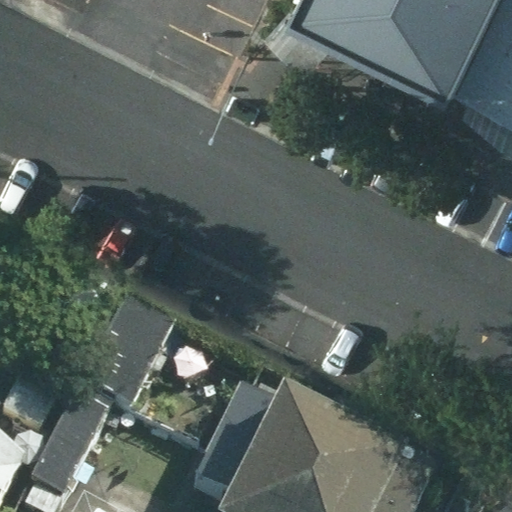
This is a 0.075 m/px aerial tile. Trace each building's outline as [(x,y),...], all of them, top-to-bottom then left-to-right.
[(312,0),(274,34),(316,68),(352,31),(470,86),(509,0),(312,0)] [(511,0),(509,0),(470,86),(511,106),(511,0)] [(170,333),(117,307),(26,487),(35,492),(25,511),(27,511),(56,511),(109,408),(127,417),(170,333)] [(72,370),(32,350),(0,412),(0,416),(38,436),(72,370)] [(411,511),(425,484),(268,409),(266,413),(234,398),(190,489),(221,504),(217,511),(411,511)] [(0,507),(19,469),(0,460),(0,507)]
